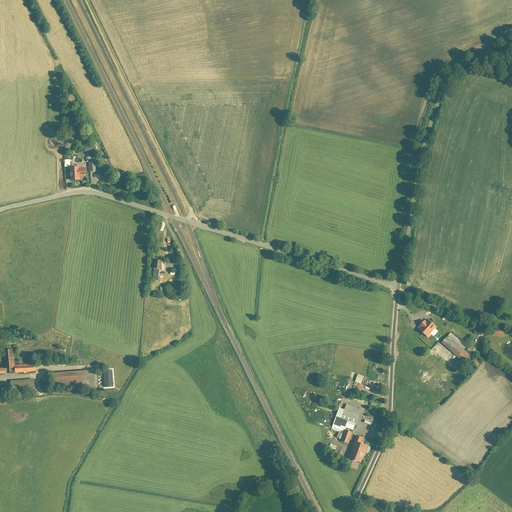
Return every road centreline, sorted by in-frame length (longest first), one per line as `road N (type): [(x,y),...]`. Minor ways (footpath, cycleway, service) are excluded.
road 1 (residential): [(0,214),(73,194),(101,195),(396,289)]
road 2 (track): [(85,0),(193,224)]
road 3 (residential): [(396,289),(387,430),(351,511)]
road 4 (track): [(448,359),(464,365),(486,327),(396,289)]
road 5 (residential): [(424,157),(437,104),(459,66),(511,42)]
road 6 (residential): [(424,157),(396,289)]
